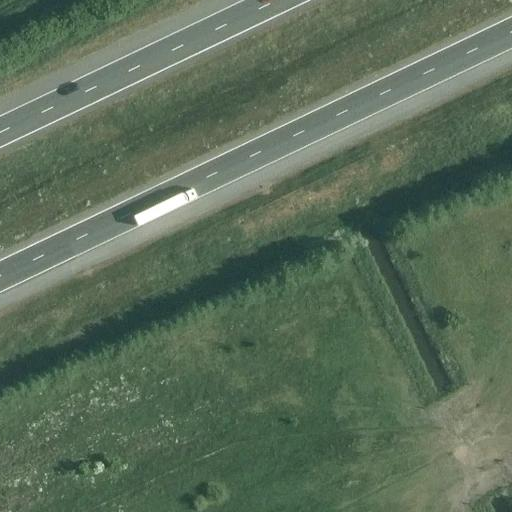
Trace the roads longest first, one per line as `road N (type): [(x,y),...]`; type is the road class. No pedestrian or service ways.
road 1 (motorway): [(0,277),(511,33)]
road 2 (motorway): [(279,0),(0,132)]
